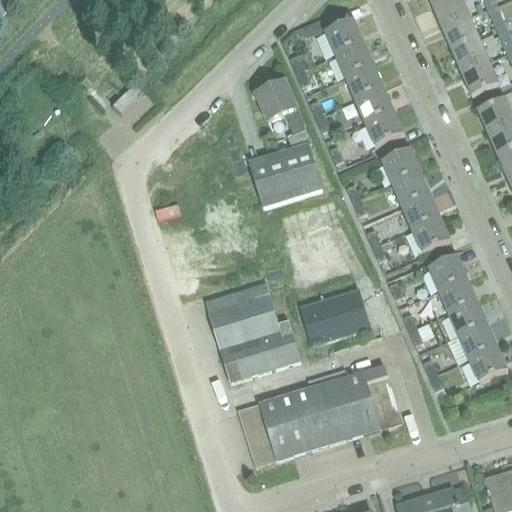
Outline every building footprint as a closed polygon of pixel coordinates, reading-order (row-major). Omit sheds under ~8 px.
[(457,0),(427,0),(432,11),(457,0)] [(469,21),(459,0),(457,0),(432,11),(442,33),(469,21)] [(497,9),(492,0),(481,0),(487,13),(497,9)] [(506,32),(497,9),(487,13),(497,36),(506,32)] [(479,44),(469,21),(442,33),(452,55),(479,44)] [(325,37),(335,61),(363,49),(353,25),(325,37)] [(511,55),(511,44),(506,32),(497,36),(507,58),(511,55)] [(488,66),(479,44),(452,55),(462,78),(488,66)] [(373,71),(363,49),(335,61),(345,83),(373,71)] [(291,62),(297,77),(306,74),(299,58),(291,62)] [(499,89),(488,66),(462,78),(472,101),(499,89)] [(383,93),(373,71),(345,83),(355,106),(383,93)] [(311,87),(306,74),(297,77),(303,90),(311,87)] [(284,118),(292,136),(288,138),(294,152),(310,144),(284,86),(256,98),(268,125),(284,118)] [(120,119),(142,98),(133,89),(111,110),(120,119)] [(393,116),(383,93),(355,106),(365,128),(393,116)] [(478,115),(488,138),(511,127),(511,119),(505,103),(478,115)] [(310,108),(316,123),(325,119),(318,104),(310,108)] [(403,139),(393,116),(365,128),(375,151),(403,139)] [(331,133),(325,119),(316,123),(323,137),(331,133)] [(511,154),(511,127),(488,138),(498,161),(511,154)] [(308,148),(249,166),(263,212),(323,193),(308,148)] [(337,169),(345,166),(339,151),(330,155),(337,169)] [(382,166),(392,190),(420,178),(410,154),(382,166)] [(511,180),(511,154),(498,161),(507,183),(511,180)] [(203,164),(164,176),(201,295),(240,283),(203,164)] [(430,200),(420,178),(392,190),(402,212),(430,200)] [(347,192),(353,207),(362,203),(355,188),(347,192)] [(439,223),(430,200),(402,212),(412,235),(439,223)] [(368,218),(362,203),(353,207),(359,221),(368,218)] [(450,246),(439,223),(412,235),(422,258),(450,246)] [(366,237),(373,252),(381,248),(375,233),(366,237)] [(381,247),(397,254),(402,242),(387,235),(381,247)] [(388,263),(381,248),(373,252),(379,266),(388,263)] [(252,273),(254,279),(255,283),(280,275),(284,285),(285,285),(326,272),(319,251),(252,273)] [(429,273),(439,297),(467,284),(457,261),(429,273)] [(477,307),(467,284),(439,297),(449,319),(477,307)] [(398,286),(389,289),(396,304),(404,300),(398,286)] [(250,306),(208,318),(229,387),(299,366),(287,326),(278,329),(266,287),(247,293),(250,306)] [(359,294),(302,311),(313,350),(370,333),(359,294)] [(486,330),(477,307),(449,319),(458,342),(486,330)] [(412,318),(403,321),(410,336),(418,332),(412,318)] [(496,352),(486,330),(458,342),(468,364),(496,352)] [(425,347),(418,332),(410,336),(416,351),(425,347)] [(506,376),(496,352),(468,364),(478,388),(506,376)] [(423,367),(429,381),(443,375),(437,361),(423,367)] [(259,409),(238,416),(255,471),(276,465),(276,466),(381,434),(381,433),(401,426),(385,371),(364,377),(364,376),(259,408),(259,409)] [(449,389),(443,375),(429,381),(435,395),(449,389)] [(511,511),(511,474),(484,483),(493,511),(504,508),(505,511),(511,511)] [(425,501),(398,510),(398,511),(468,511),(463,493),(451,496),(452,497),(426,505),(425,501)]
